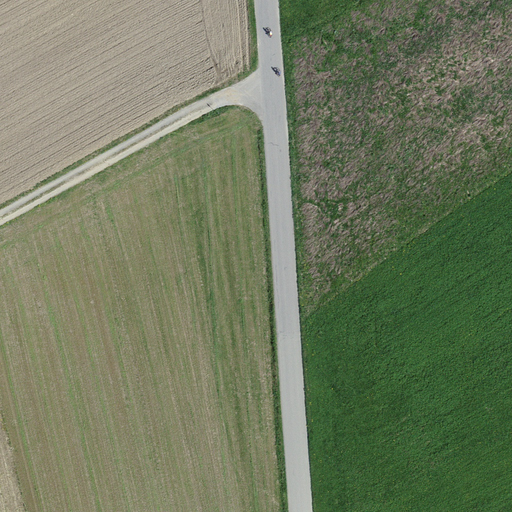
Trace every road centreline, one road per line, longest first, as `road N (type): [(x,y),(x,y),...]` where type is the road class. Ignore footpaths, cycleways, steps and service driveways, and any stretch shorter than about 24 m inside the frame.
road 1 (tertiary): [(266,0),(302,511)]
road 2 (track): [(271,84),(207,105),(0,218)]
